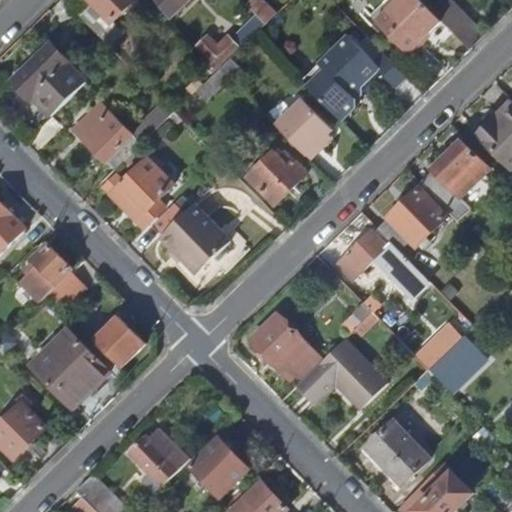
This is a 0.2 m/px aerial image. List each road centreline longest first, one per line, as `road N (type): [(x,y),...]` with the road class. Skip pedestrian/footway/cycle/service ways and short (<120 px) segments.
road 1 (unclassified): [(511,38),(198,345)]
road 2 (residential): [(198,345),(0,144)]
road 3 (unclassified): [(198,345),(28,511)]
road 4 (residential): [(362,511),(198,345)]
